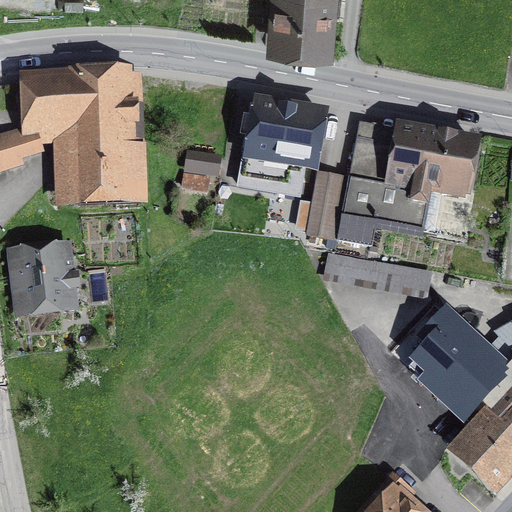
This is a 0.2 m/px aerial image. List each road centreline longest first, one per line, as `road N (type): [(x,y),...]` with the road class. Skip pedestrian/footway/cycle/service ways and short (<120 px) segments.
road 1 (primary): [(0,60),(81,51),(163,54),(342,83)]
road 2 (primary): [(342,83),(511,114)]
